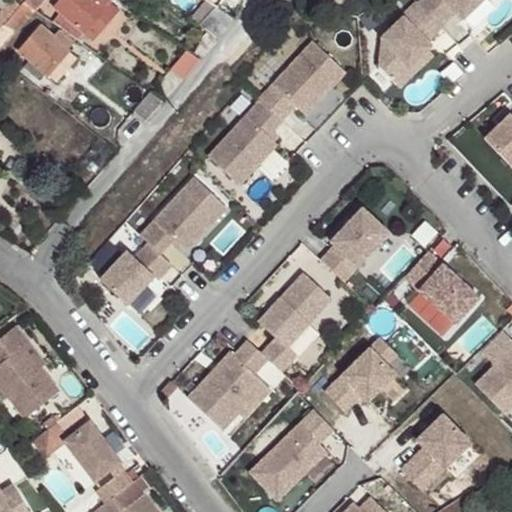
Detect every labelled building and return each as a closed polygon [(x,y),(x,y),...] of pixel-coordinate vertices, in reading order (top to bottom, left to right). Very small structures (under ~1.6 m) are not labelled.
[(27,0),(25,3),(33,11),(42,0),(27,0)] [(110,3),(112,0),(126,0),(131,4),(135,0),(62,0),(55,9),(60,13),(83,33),(94,20),(103,29),(119,11),(110,3)] [(428,0),(421,7),(441,28),(456,14),(459,18),(477,0),(428,0)] [(5,25),(13,33),(33,11),(25,3),(23,5),(5,25)] [(421,7),(419,5),(404,19),(406,21),(384,42),(379,68),(394,84),(428,51),(432,47),(428,43),(443,30),(441,28),(421,7)] [(199,26),(218,42),(236,21),(215,7),(199,26)] [(60,13),(53,22),(62,29),(76,40),(77,40),(83,33),(60,13)] [(94,20),(83,33),(93,41),(103,29),(94,20)] [(5,25),(2,28),(9,35),(13,33),(5,25)] [(18,51),(29,60),(45,75),(47,76),(69,51),(69,50),(68,48),(76,40),(62,29),(60,33),(58,32),(53,37),(39,26),(18,51)] [(0,30),(0,45),(9,35),(2,28),(0,30)] [(260,102),(281,122),(295,107),(306,116),(346,73),(314,43),(259,102),(260,102)] [(69,51),(47,76),(56,84),(77,59),(69,51)] [(428,51),(394,84),(399,89),(433,56),(428,51)] [(171,71),(183,81),(200,61),(187,52),(171,71)] [(29,60),(23,68),(40,82),(45,75),(29,60)] [(133,112),(146,123),(164,103),(150,93),(133,112)] [(240,186),(277,145),(273,142),(268,138),(273,133),(282,123),(281,122),(260,102),(209,157),(240,186)] [(511,117),(510,116),(484,140),(511,169),(511,117)] [(273,133),(268,138),(273,142),(278,137),(273,133)] [(140,237),(149,244),(160,255),(171,244),(175,240),(181,246),(187,251),(226,209),(194,179),(140,237)] [(335,246),(321,261),(344,282),(389,234),(363,209),(331,243),(335,246)] [(181,246),(175,240),(171,244),(177,250),(181,246)] [(160,255),(149,244),(135,259),(127,252),(101,280),(128,306),(155,277),(159,280),(172,266),(160,255)] [(428,252),(404,278),(455,325),(479,300),(428,252)] [(304,274),(259,322),(277,339),(262,354),(267,360),(281,373),(297,356),(287,348),(332,300),(304,274)] [(0,339),(0,387),(8,398),(24,419),(59,392),(41,369),(24,346),(28,343),(16,327),(0,339)] [(494,367),(475,385),(504,416),(511,408),(511,342),(502,332),(480,352),(494,367)] [(326,393),(345,413),(357,401),(352,395),(357,391),(362,396),(368,402),(396,375),(386,366),(398,355),(381,339),(326,393)] [(230,353),(189,398),(222,430),(238,413),(264,385),(254,375),(267,360),(262,354),(248,341),(234,356),(230,353)] [(28,343),(24,346),(41,369),(46,365),(28,343)] [(172,383),(171,382),(161,393),(167,399),(177,388),(172,383)] [(270,390),(264,385),(238,413),(243,418),(270,390)] [(357,401),(362,396),(357,391),(352,395),(357,401)] [(251,471),(277,499),(321,458),(317,455),(325,448),(320,443),(335,430),(316,410),(251,471)] [(419,454),(401,470),(422,491),(470,444),(443,416),(417,441),(424,448),(429,453),(423,458),(419,454)] [(66,444),(95,482),(120,463),(90,423),(69,439),(65,442),(66,444)] [(57,424),(33,442),(46,459),(66,444),(65,442),(69,439),(57,424)] [(317,455),(321,458),(328,452),(325,448),(317,455)] [(429,453),(424,448),(419,454),(423,458),(429,453)] [(96,492),(105,504),(118,494),(132,483),(139,478),(132,469),(126,475),(123,471),(96,492)] [(132,483),(118,494),(128,507),(144,495),(150,490),(140,477),(132,483)] [(0,511),(28,511),(14,486),(2,493),(0,489),(0,511)] [(93,511),(156,511),(144,495),(128,507),(118,494),(105,504),(93,511)] [(354,502),(344,511),(386,511),(371,497),(360,508),(354,502)]
